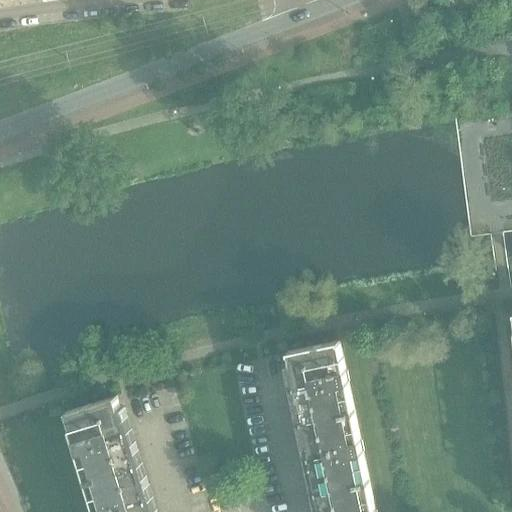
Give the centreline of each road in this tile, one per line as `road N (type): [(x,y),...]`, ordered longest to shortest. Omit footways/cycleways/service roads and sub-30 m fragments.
road 1 (residential): [(0,132),(327,0)]
road 2 (residential): [(129,0),(0,16)]
